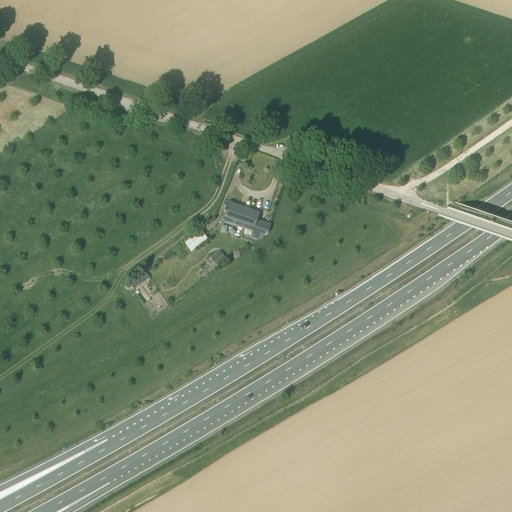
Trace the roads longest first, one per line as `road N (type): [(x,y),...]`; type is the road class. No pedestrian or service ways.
road 1 (trunk): [(110,476),(511,222)]
road 2 (unclassified): [(443,210),(0,58)]
road 3 (trunk): [(511,191),(289,341),(120,441)]
road 4 (track): [(393,193),(511,120)]
road 5 (trunk): [(120,441),(0,508)]
road 6 (trunk): [(120,441),(76,451),(0,489)]
